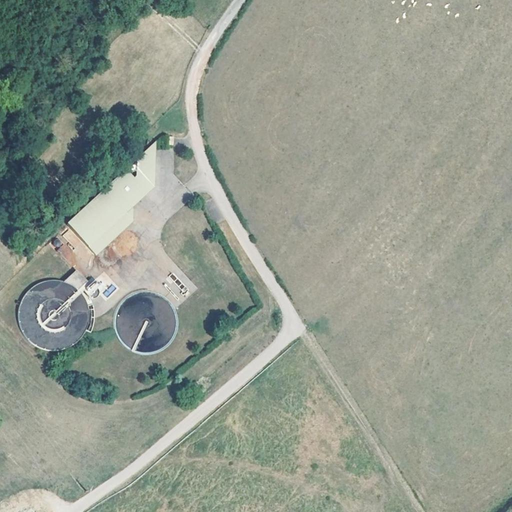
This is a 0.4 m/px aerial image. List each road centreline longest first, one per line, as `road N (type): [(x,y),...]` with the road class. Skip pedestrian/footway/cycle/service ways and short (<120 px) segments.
road 1 (unclassified): [(75,511),(288,333),(285,309),(204,163),(192,93)]
road 2 (track): [(415,511),(289,323)]
